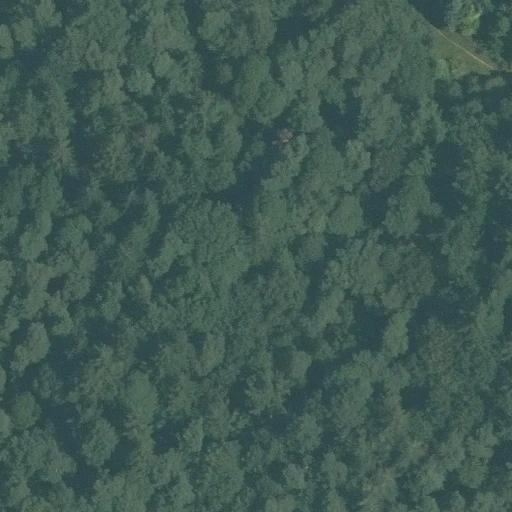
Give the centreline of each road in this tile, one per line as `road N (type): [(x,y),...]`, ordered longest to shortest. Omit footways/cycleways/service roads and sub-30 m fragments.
road 1 (unknown): [(0,205),(138,211),(191,230),(245,281),(257,323)]
road 2 (unknown): [(257,323),(251,371),(225,412),(144,483),(92,511)]
road 3 (unknown): [(257,323),(307,411),(348,511)]
